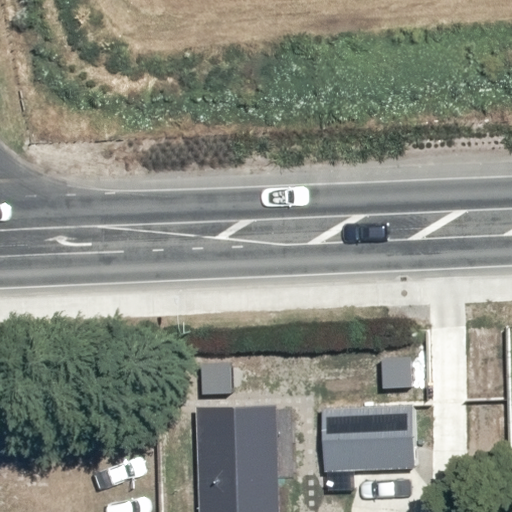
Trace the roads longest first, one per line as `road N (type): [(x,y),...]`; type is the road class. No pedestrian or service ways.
road 1 (primary): [(0,206),(511,185)]
road 2 (primary): [(511,258),(0,272)]
